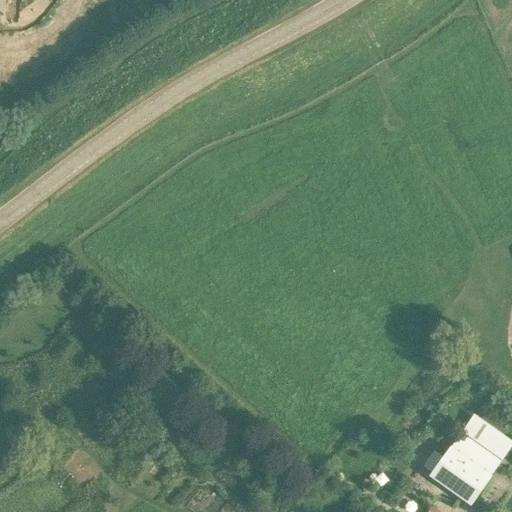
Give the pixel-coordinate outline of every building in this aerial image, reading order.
[(103,0),(85,0),(96,41),(113,36),(103,0)] [(133,0),(135,14),(153,12),(151,0),(133,0)] [(70,26),(44,34),(51,55),(61,52),(65,65),(80,61),(70,26)] [(15,61),(21,97),(35,95),(29,59),(15,61)] [(434,451),(422,467),(434,475),(433,476),(471,503),(488,479),(502,460),(488,450),(499,433),(474,417),(463,432),(450,452),(445,459),(434,451)]
